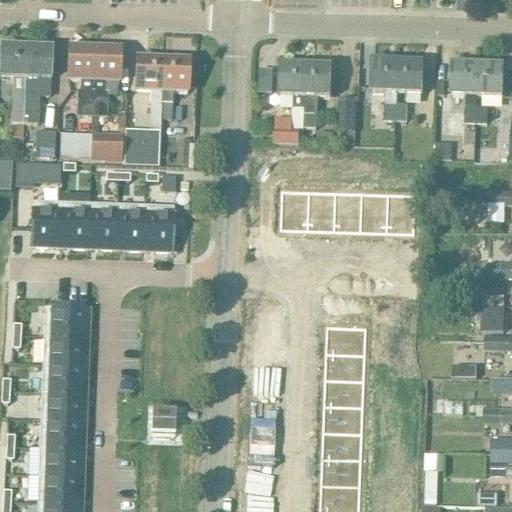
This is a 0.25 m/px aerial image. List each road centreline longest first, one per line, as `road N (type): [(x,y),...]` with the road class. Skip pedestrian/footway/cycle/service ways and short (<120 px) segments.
road 1 (residential): [(511,33),(240,24)]
road 2 (unclassified): [(227,278),(240,24)]
road 3 (residential): [(240,24),(0,14)]
road 4 (residential): [(100,511),(110,275)]
road 5 (unclassified): [(217,511),(227,278)]
road 6 (residential): [(293,511),(303,280)]
